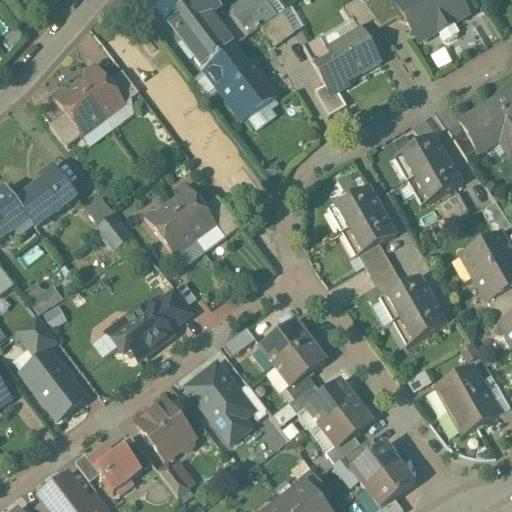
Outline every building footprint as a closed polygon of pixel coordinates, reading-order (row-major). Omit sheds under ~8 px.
[(27,21),(10,0),(0,0),(0,5),(18,28),(27,21)] [(201,0),(191,7),(167,26),(204,74),(231,52),(233,52),(259,32),(276,19),(261,0),(245,0),(230,11),(234,16),(216,29),(209,20),(219,12),(210,0),(201,0)] [(358,0),(342,10),(355,34),(363,31),(373,24),(362,7),(358,0)] [(398,0),(374,0),(362,7),(373,24),(379,32),(397,22),(396,19),(401,16),(393,3),(399,0),(398,0)] [(398,0),(399,0),(393,3),(401,16),(417,45),(439,33),(437,29),(448,23),(450,27),(466,17),(456,0),(398,0)] [(276,19),(259,32),(272,49),(293,34),(282,15),(276,19)] [(355,34),(338,45),(341,50),(328,57),(327,58),(344,88),(346,87),(381,66),(372,48),(363,31),(355,34)] [(319,41),(303,51),(312,67),(327,58),(328,57),(319,41)] [(231,52),(204,74),(219,94),(247,72),(247,71),(232,53),(233,52),(231,52)] [(344,88),(327,58),(312,67),(325,89),(330,98),(337,95),(347,89),(346,87),(344,88)] [(247,72),(219,94),(243,125),(276,99),(252,67),(247,71),(247,72)] [(95,69),(88,74),(87,83),(78,90),(103,124),(124,108),(95,69)] [(337,95),(330,98),(325,89),(314,95),(328,119),(346,110),(337,95)] [(78,90),(68,97),(59,96),(53,101),(64,116),(82,139),(82,140),(103,124),(78,90)] [(511,97),(460,127),(476,155),(478,158),(501,145),(510,161),(511,160),(511,97)] [(82,139),(64,116),(49,127),(67,150),(82,139)] [(476,155),(461,130),(449,137),(465,162),(476,155)] [(435,140),(394,164),(407,187),(449,163),(435,140)] [(449,163),(407,187),(421,212),(463,188),(449,163)] [(53,171),(12,203),(29,225),(35,233),(76,202),(53,171)] [(216,229),(186,190),(179,195),(178,204),(169,211),(195,245),(216,229)] [(370,191),(327,215),(341,239),(383,214),(370,191)] [(4,192),(0,195),(0,246),(29,225),(12,203),(4,192)] [(458,197),(437,209),(444,221),(464,209),(458,197)] [(100,202),(84,214),(98,232),(114,220),(100,202)] [(495,207),(481,215),(495,240),(499,238),(511,231),(495,207)] [(464,209),(444,221),(450,232),(471,221),(464,209)] [(195,245),(169,211),(160,218),(150,216),(144,221),(174,261),(195,245)] [(383,214),(341,239),(355,263),(358,261),(380,249),(397,238),(383,214)] [(114,220),(98,232),(114,254),(130,242),(114,220)] [(495,240),(461,260),(475,284),(511,261),(499,238),(495,240)] [(380,249),(358,261),(364,271),(386,259),(380,249)] [(386,259),(364,271),(370,281),(391,269),(386,259)] [(511,261),(475,284),(487,307),(511,292),(511,261)] [(391,269),(370,281),(376,291),(397,279),(391,269)] [(0,303),(15,292),(0,273),(0,303)] [(397,279),(376,291),(382,303),(404,290),(397,279)] [(382,303),(379,305),(393,329),(435,304),(421,280),(404,290),(382,303)] [(64,302),(55,288),(44,295),(38,286),(25,294),(40,317),(64,302)] [(196,304),(183,287),(175,293),(187,310),(196,304)] [(511,292),(487,307),(493,318),(511,306),(511,292)] [(175,294),(150,312),(168,336),(193,318),(187,310),(175,293),(175,294)] [(435,304),(393,329),(407,354),(450,329),(435,304)] [(511,306),(493,318),(499,328),(511,320),(511,306)] [(147,307),(112,334),(111,344),(117,352),(127,353),(129,352),(138,364),(171,339),(168,336),(150,312),(147,307)] [(60,308),(46,316),(54,331),(68,324),(60,308)] [(511,320),(499,328),(494,330),(491,340),(501,342),(506,340),(511,350),(511,320)] [(37,321),(16,337),(36,362),(56,346),(37,321)] [(294,325),(259,351),(275,371),(309,345),(294,325)] [(247,333),(222,350),(231,362),(256,344),(247,333)] [(309,345),(275,371),(290,391),(291,392),(307,380),(325,366),(309,345)] [(71,387),(48,357),(21,379),(56,425),(85,403),(72,387),(71,387)] [(216,370),(186,393),(222,439),(244,423),(251,417),(252,417),(237,397),(216,370)] [(472,371),(435,392),(449,416),(485,395),(486,395),(496,389),(485,394),(472,371)] [(307,380),(291,392),(290,391),(286,394),(294,404),(314,389),(307,380)] [(321,399),(305,411),(306,412),(321,432),(355,406),(340,385),(321,399)] [(294,404),(288,409),(296,419),(306,412),(305,411),(321,399),(314,389),(294,404)] [(0,408),(9,402),(0,390),(0,408)] [(246,390),(237,397),(252,417),(251,417),(258,426),(269,418),(246,390)] [(485,395),(449,416),(462,440),(499,419),(486,395),(485,395)] [(194,442),(166,406),(136,429),(164,465),(178,454),(183,455),(191,449),(192,443),(194,442)] [(355,406),(321,432),(336,452),(337,452),(353,440),(371,426),(355,406)] [(288,409),(272,421),(280,432),(296,419),(288,409)] [(253,434),(244,423),(222,439),(231,450),(253,434)] [(353,440),(337,452),(336,452),(326,459),(334,469),(342,464),(360,450),(353,440)] [(151,469),(130,441),(120,448),(124,453),(141,476),(151,469)] [(360,450),(342,464),(350,474),(378,453),(370,442),(360,450)] [(378,453),(350,474),(365,494),(398,469),(392,461),(393,460),(384,448),(378,453)] [(124,453),(114,461),(106,451),(88,465),(87,465),(98,480),(112,498),(115,496),(118,501),(134,489),(130,485),(141,476),(124,453)] [(88,465),(85,460),(74,468),(89,487),(98,480),(87,465),(88,465)] [(189,494),(169,468),(157,477),(177,502),(189,494)] [(398,469),(365,494),(378,511),(382,511),(414,488),(405,476),(404,476),(398,469)] [(331,500),(318,482),(312,476),(301,485),(305,490),(306,489),(320,508),(331,500)] [(67,479),(39,501),(47,511),(92,511),(87,505),(67,479)] [(323,511),(320,508),(306,489),(305,490),(284,506),(288,511),(323,511)] [(107,511),(97,497),(87,505),(92,511),(107,511)]
